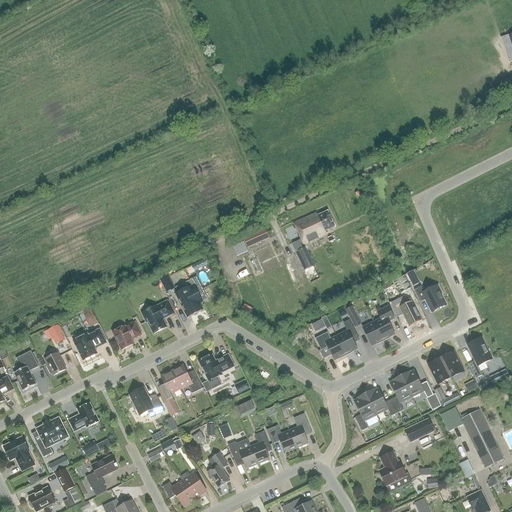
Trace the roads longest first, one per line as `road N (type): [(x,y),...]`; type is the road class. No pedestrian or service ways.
road 1 (unclassified): [(0,342),(511,104)]
road 2 (residential): [(511,152),(423,204),(468,320),(332,387)]
road 3 (residential): [(332,387),(223,326),(0,426)]
